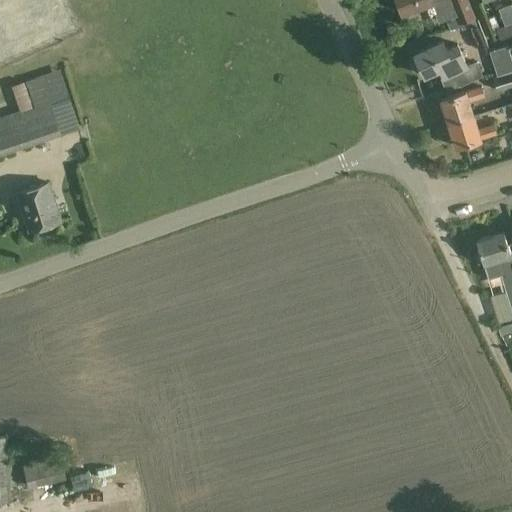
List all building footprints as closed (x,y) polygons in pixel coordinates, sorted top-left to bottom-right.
[(438,0),(398,0),(403,13),(419,7),(422,16),(436,10),(442,8),(438,0)] [(462,31),(476,26),(477,26),(467,0),(452,0),(451,1),(462,31)] [(511,22),(497,28),(501,39),(511,34),(511,22)] [(455,45),(447,49),(443,40),(415,53),(417,59),(414,60),(412,64),(415,70),(419,72),(423,70),(425,76),(451,64),(454,72),(441,78),(445,90),(460,85),(482,75),(476,62),(465,67),(462,59),(455,45)] [(498,90),(511,85),(511,72),(495,78),(498,90)] [(484,96),(481,87),(467,91),(442,99),(449,123),(474,115),(469,100),(484,96)] [(0,117),(0,155),(62,135),(51,101),(0,117)] [(478,129),(474,115),(449,123),(457,147),(482,139),(481,138),(496,133),(493,124),(478,129)] [(61,220),(48,183),(19,193),(32,230),(61,220)] [(509,290),(511,301),(511,303),(510,304),(511,309),(511,257),(504,231),(476,240),(480,251),(477,251),(475,253),(478,261),(480,262),(483,261),(488,279),(504,274),(505,279),(499,281),(502,292),(509,290)] [(6,437),(0,437),(0,501),(12,500),(6,437)] [(29,488),(67,479),(62,456),(24,465),(29,488)]
